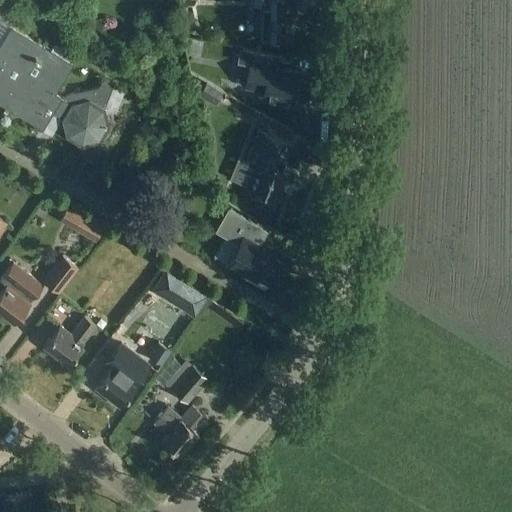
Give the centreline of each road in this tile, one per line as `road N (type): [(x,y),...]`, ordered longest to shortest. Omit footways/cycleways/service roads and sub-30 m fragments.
road 1 (residential): [(323,342),(0,146)]
road 2 (tertiary): [(323,342),(347,289),(357,218),(356,0)]
road 3 (tertiary): [(185,511),(313,365),(323,342)]
